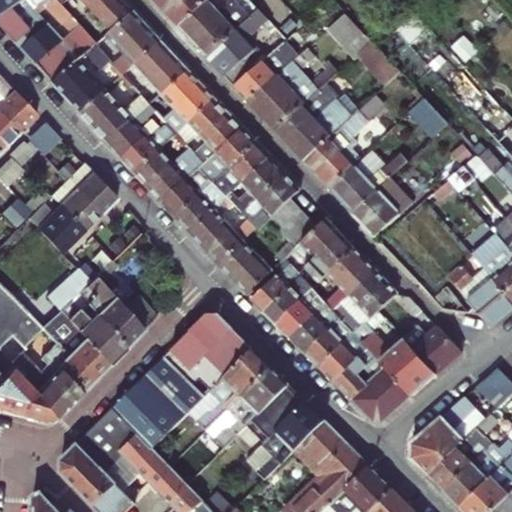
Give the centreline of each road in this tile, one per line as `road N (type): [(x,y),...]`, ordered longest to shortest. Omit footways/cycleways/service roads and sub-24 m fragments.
road 1 (residential): [(144,0),(483,354)]
road 2 (residential): [(214,278),(0,52)]
road 3 (residential): [(36,453),(214,278)]
road 4 (residential): [(381,447),(214,278)]
road 5 (residential): [(381,447),(483,354)]
